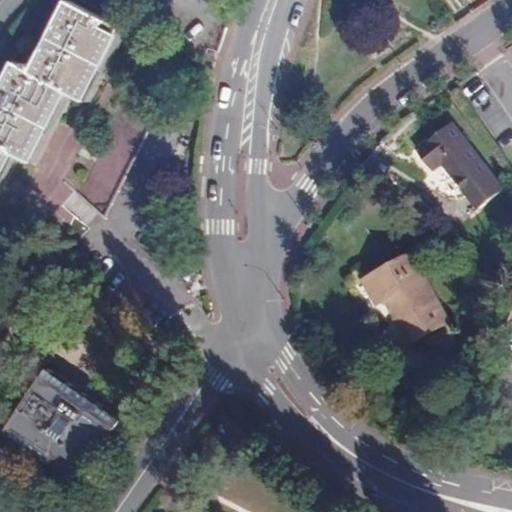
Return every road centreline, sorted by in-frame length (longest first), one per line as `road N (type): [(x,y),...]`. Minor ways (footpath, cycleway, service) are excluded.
road 1 (residential): [(292,211),(355,125),(435,56),(511,11)]
road 2 (tertiary): [(253,256),(265,92),(288,0)]
road 3 (tertiary): [(265,0),(233,93),(219,194)]
road 4 (residential): [(118,511),(234,351)]
road 5 (tertiary): [(347,452),(259,309)]
road 6 (tertiary): [(347,452),(421,492),(501,511)]
road 7 (tertiary): [(219,194),(234,351)]
road 8 (tertiary): [(234,351),(267,390),(347,452)]
